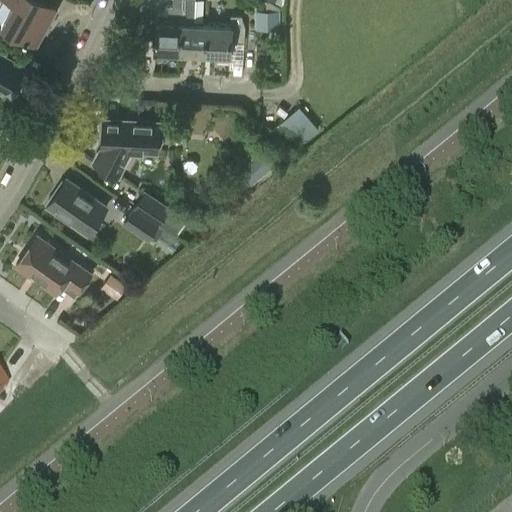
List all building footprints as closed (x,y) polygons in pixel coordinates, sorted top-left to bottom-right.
[(10,0),(19,4),(6,27),(25,38),(24,40),(28,43),(29,40),(36,44),(56,8),(41,0),(10,0)] [(172,0),(172,6),(166,6),(157,14),(157,17),(142,16),(132,37),(155,39),(155,50),(180,52),(181,23),(182,6),(182,0),(172,0)] [(182,0),(182,6),(181,23),(180,52),(204,53),(206,24),(196,24),(195,0),(182,0)] [(280,28),(280,9),(255,10),(256,29),(280,28)] [(230,54),(230,41),(244,42),(245,27),(241,15),(230,15),(229,25),(206,24),(204,53),(230,54)] [(28,68),(0,52),(0,84),(1,85),(0,86),(0,90),(12,97),(28,68)] [(296,147),(318,129),(299,106),(271,129),(275,133),(296,147)] [(102,147),(95,161),(117,173),(129,152),(135,148),(157,149),(157,146),(158,146),(163,140),(163,131),(159,125),(158,125),(158,121),(103,119),(102,147)] [(271,153),(253,169),(260,177),(278,161),(271,153)] [(48,204),(47,205),(87,233),(107,206),(66,178),(55,193),(53,194),(47,201),(48,204)] [(144,192),(134,207),(158,223),(168,208),(144,192)] [(147,238),(158,223),(134,207),(124,221),(147,238)] [(36,234),(16,264),(31,274),(33,271),(43,278),(41,282),(56,292),(62,284),(75,293),(73,295),(75,296),(91,273),(36,234)] [(100,287),(117,299),(127,284),(110,273),(100,287)]
